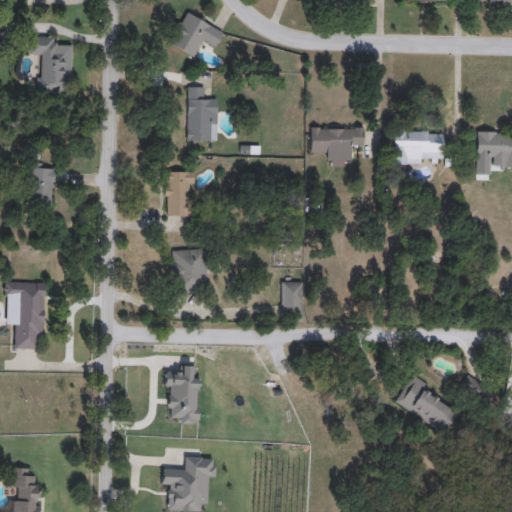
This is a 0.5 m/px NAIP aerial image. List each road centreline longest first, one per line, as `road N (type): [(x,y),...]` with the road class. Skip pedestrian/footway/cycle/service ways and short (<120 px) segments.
road 1 (residential): [(105,511),(111,0)]
road 2 (residential): [(231,0),(261,26),(299,42),(511,49)]
